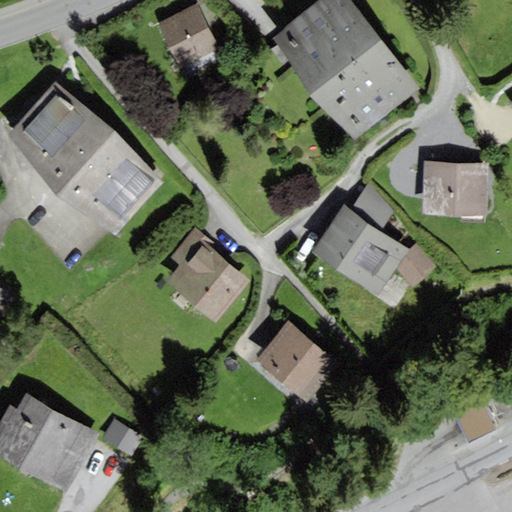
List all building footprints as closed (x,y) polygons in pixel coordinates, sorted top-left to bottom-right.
[(354,0),(322,0),(277,35),(356,134),(421,83),(354,0)] [(202,5),(166,22),(189,69),(224,52),(202,5)] [(161,180),(55,83),(8,134),(114,231),(161,180)] [(488,167),(431,164),(429,215),(486,217),(488,167)] [(376,291),(405,248),(345,207),(316,249),(376,291)] [(204,236),(197,230),(176,256),(183,262),(169,279),(215,317),(248,278),(201,239),(204,236)] [(0,316),(11,303),(0,294),(0,316)] [(336,362),(289,323),(261,357),(308,396),(336,362)] [(97,436),(24,396),(16,410),(9,406),(0,421),(0,454),(66,491),(97,436)]
